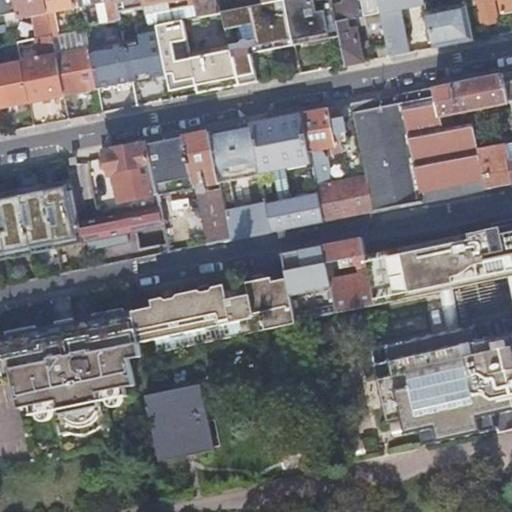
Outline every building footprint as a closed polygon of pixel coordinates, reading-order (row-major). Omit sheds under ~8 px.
[(17,21),(31,18),(35,41),(51,38),(43,0),(0,0),(0,18),(16,15),(17,21)] [(43,0),(51,38),(57,36),(53,14),(76,9),(73,0),(43,0)] [(118,15),(115,0),(79,0),(81,8),(93,5),(104,3),(108,25),(120,22),(118,15)] [(115,0),(118,15),(145,10),(142,0),(115,0)] [(170,0),(142,0),(145,10),(148,29),(157,28),(175,24),(170,0)] [(196,0),(170,0),(175,24),(200,19),(196,0)] [(196,0),(200,19),(221,15),(220,7),(218,0),(262,0),(264,6),(285,2),(284,0),(196,0)] [(254,0),(220,7),(221,15),(226,14),(264,6),(262,0),(254,0)] [(294,0),(285,2),(294,46),(309,43),(310,47),(320,45),(331,43),(330,39),(340,37),(333,4),(332,0),(294,0)] [(340,37),(345,65),(362,62),(356,28),(364,27),(367,29),(371,30),(374,29),(378,28),(380,26),(382,23),(377,0),(332,0),(333,4),(340,37)] [(422,0),(377,0),(382,23),(389,57),(409,53),(400,10),(424,5),(422,0)] [(464,7),(475,5),(479,24),(496,21),(492,1),(497,0),(500,15),(511,12),(511,0),(463,0),(464,4),(464,7)] [(268,52),(294,46),(285,2),(264,6),(226,14),(229,29),(232,46),(240,86),(258,83),(252,55),(268,52)] [(104,3),(93,5),(98,27),(108,25),(104,3)] [(464,4),(425,12),(432,48),(453,44),(472,40),(464,7),(464,4)] [(157,28),(166,77),(171,100),(185,97),(240,86),(232,46),(229,29),(226,14),(221,15),(200,19),(175,24),(157,28)] [(124,43),(132,83),(149,80),(166,77),(157,28),(148,29),(148,30),(149,38),(124,43)] [(149,38),(148,30),(122,35),(124,43),(149,38)] [(90,50),(86,31),(57,36),(51,38),(55,57),(90,50)] [(35,41),(39,60),(21,64),(29,104),(45,101),(63,97),(55,57),(51,38),(35,41)] [(90,50),(98,90),(114,87),(132,83),(124,43),(90,50)] [(90,50),(55,57),(63,97),(79,94),(98,90),(90,50)] [(0,68),(0,109),(13,107),(29,104),(21,64),(0,68)] [(469,82),(435,88),(442,118),(509,104),(504,75),(469,82)] [(366,179),(373,213),(485,191),(478,151),(472,125),(444,130),(442,118),(435,88),(419,92),(373,101),(351,105),(366,179)] [(302,115),(324,223),(348,218),(373,213),(366,179),(330,186),(324,159),(320,160),(319,151),(328,148),(329,154),(340,152),(338,142),(344,141),(337,108),(320,111),(302,115)] [(259,177),(264,204),(270,233),(296,228),(324,223),(302,115),(278,120),(272,121),(264,122),(248,126),(259,177)] [(481,123),(472,125),(478,151),(487,149),(481,123)] [(232,129),(209,134),(219,184),(259,177),(248,126),(232,129)] [(205,170),(208,186),(219,184),(209,134),(196,136),(184,138),(191,170),(192,178),(196,196),(204,194),(199,171),(205,170)] [(147,146),(155,186),(170,183),(192,178),(191,170),(184,138),(167,142),(147,146)] [(511,144),(504,146),(487,149),(478,151),(485,191),(511,185),(511,144)] [(117,188),(119,203),(121,210),(158,202),(157,195),(155,186),(147,146),(100,155),(101,160),(106,159),(110,177),(112,188),(117,188)] [(78,223),(70,182),(56,185),(32,190),(8,195),(0,196),(0,261),(163,228),(163,227),(159,207),(78,223)] [(196,196),(206,246),(220,243),(230,241),(224,212),(220,191),(204,194),(196,196)] [(264,204),(224,212),(230,241),(253,237),(270,233),(264,204)] [(511,218),(501,221),(489,223),(490,230),(474,233),(364,256),(368,275),(369,279),(375,306),(508,277),(511,276),(511,218)] [(163,228),(168,253),(183,250),(178,224),(163,227),(163,228)] [(362,269),(363,276),(329,283),(330,287),(336,314),(353,311),(355,323),(364,321),(362,309),(375,306),(369,279),(368,275),(364,256),(361,239),(341,243),(321,247),(325,265),(342,262),(343,268),(352,266),(358,269),(362,269)] [(296,323),(298,322),(336,314),(330,287),(329,283),(325,265),(321,247),(300,251),(281,255),(287,279),(296,323)] [(155,353),(255,332),(296,323),(287,279),(258,285),(247,287),(132,312),(132,315),(138,343),(152,340),(155,353)] [(0,386),(13,383),(21,419),(54,411),(60,435),(70,433),(74,434),(79,434),(83,434),(86,434),(91,432),(94,430),(96,429),(98,428),(101,426),(111,423),(105,398),(127,393),(125,384),(135,382),(130,361),(141,358),(141,356),(138,343),(132,315),(66,329),(0,342),(0,386)] [(511,316),(384,345),(369,348),(372,363),(386,423),(400,420),(403,434),(418,431),(421,446),(495,430),(496,433),(511,429),(511,316)] [(135,382),(139,396),(146,394),(153,393),(144,355),(141,356),(141,358),(130,361),(135,382)] [(153,393),(146,394),(159,460),(214,450),(201,384),(153,393)]
